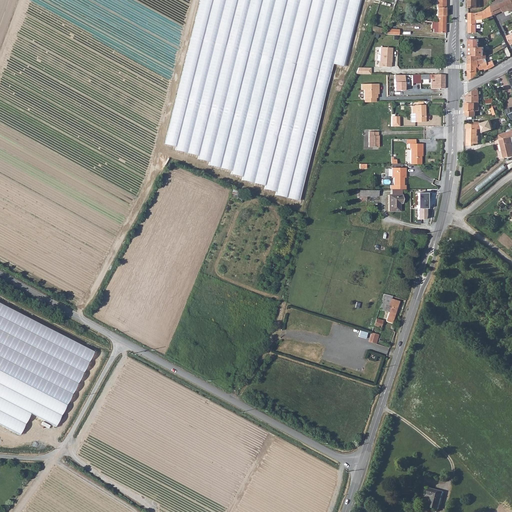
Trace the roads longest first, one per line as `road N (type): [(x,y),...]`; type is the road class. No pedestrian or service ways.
road 1 (tertiary): [(122,340),(360,468)]
road 2 (tertiary): [(360,468),(440,220)]
road 3 (track): [(365,0),(301,205)]
road 4 (unclassified): [(122,340),(60,448),(42,457),(0,456)]
road 5 (tertiary): [(0,273),(122,340)]
road 6 (tertiary): [(440,220),(454,85)]
road 7 (track): [(115,352),(0,296)]
road 8 (unknown): [(383,221),(436,234),(459,218),(488,245)]
